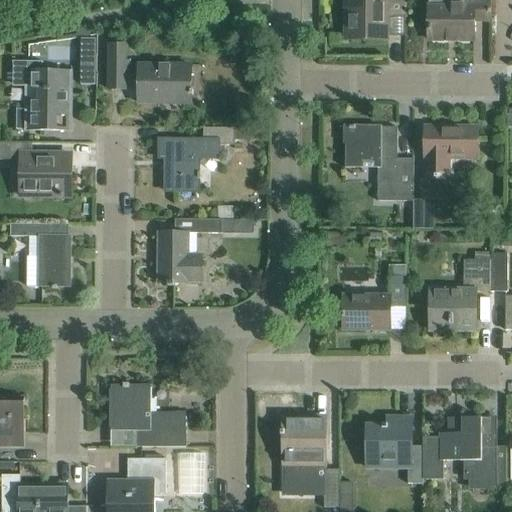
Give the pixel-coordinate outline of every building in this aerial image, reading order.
[(346,0),(347,39),(386,40),(387,17),(406,17),(406,0),(346,0)] [(447,41),(447,39),(457,39),(457,41),(473,41),(474,21),(491,21),(490,0),(429,0),(429,41),(447,41)] [(81,39),(81,85),(95,86),(96,40),(81,39)] [(126,46),(109,45),(108,90),(126,90),(126,87),(139,87),(139,104),(191,103),(191,95),(193,95),(193,91),(191,91),(191,66),(139,65),(139,75),(126,75),(126,46)] [(56,72),(41,72),(41,63),(15,62),(15,84),(26,84),(26,131),(34,131),(54,131),(54,115),(70,115),(70,96),(80,96),(80,95),(72,95),(72,77),(56,77),(56,72)] [(344,169),(345,169),(345,162),(377,162),(376,202),(412,203),(411,231),(433,231),(434,201),(413,201),(413,186),(414,162),(397,162),(397,128),(378,127),(378,131),(369,131),(369,127),(344,127),(344,169)] [(477,159),(477,149),(477,129),(451,128),(451,131),(444,131),(443,128),(425,128),(425,158),(426,158),(426,179),(448,179),(448,158),(477,159)] [(203,141),(179,141),(159,140),(159,159),(168,159),(168,167),(165,167),(165,192),(199,192),(199,159),(218,159),(218,146),(235,146),(235,129),(203,129),(203,141)] [(22,197),(51,197),(71,198),(71,156),(33,155),(32,143),(12,144),(0,143),(0,161),(22,161),(22,197)] [(223,221),(195,221),(195,235),(223,235),(223,221)] [(51,226),(12,225),(11,238),(36,238),(41,238),(41,257),(29,258),(29,283),(29,287),(52,287),(52,289),(57,291),(57,289),(57,287),(70,287),(71,237),(51,237),(51,226)] [(205,283),(205,263),(205,255),(192,255),(192,233),(159,233),(158,262),(158,283),(169,283),(169,285),(174,286),(174,283),(189,283),(205,283)] [(327,234),(327,246),(345,247),(345,235),(327,234)] [(511,236),(500,236),(500,246),(511,246),(511,236)] [(491,254),(491,262),(491,292),(506,293),(506,255),(491,254)] [(491,292),(491,262),(465,262),(465,291),(431,291),(431,331),(475,331),(476,292),(491,292)] [(388,296),(364,296),(344,296),(344,313),(343,313),(343,318),(344,318),(344,330),(390,330),(390,308),(405,308),(406,278),(388,278),(388,296)] [(111,385),(111,405),(111,431),(137,432),(137,448),(187,447),(186,412),(151,412),(151,385),(129,385),(129,384),(123,384),(123,385),(111,385)] [(0,446),(23,447),(23,429),(23,419),(23,401),(0,400),(0,446)] [(283,466),(303,466),(326,466),(326,418),(310,418),(310,423),(283,423),(283,432),(281,432),(281,436),(283,436),(283,466)] [(423,479),(422,446),(411,447),(411,419),(395,419),(395,427),(387,427),(387,425),(382,425),(382,427),(367,427),(367,447),(367,469),(408,469),(408,485),(423,485),(423,479)] [(451,438),(423,438),(423,446),(423,479),(442,479),(442,461),(466,461),(466,479),(469,479),(469,487),(495,487),(495,479),(495,439),(496,419),(451,419),(451,438)] [(111,482),(111,505),(101,505),(101,506),(111,506),(111,511),(151,511),(151,496),(166,496),(166,459),(128,459),(128,481),(109,481),(109,482),(111,482)] [(339,470),(324,470),(323,507),(339,507),(339,470)] [(20,485),(20,488),(5,488),(5,507),(20,507),(19,511),(86,511),(87,507),(67,507),(67,485),(20,485)]
